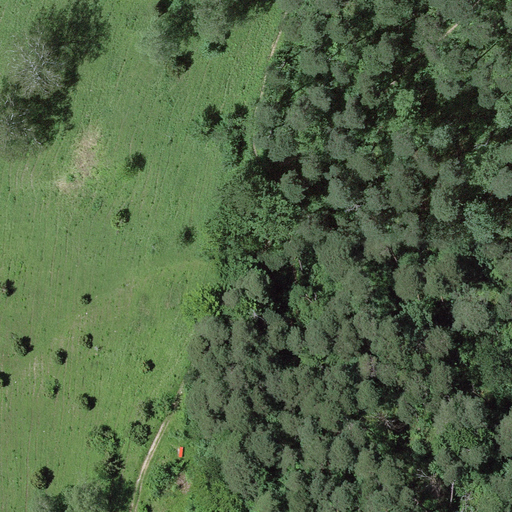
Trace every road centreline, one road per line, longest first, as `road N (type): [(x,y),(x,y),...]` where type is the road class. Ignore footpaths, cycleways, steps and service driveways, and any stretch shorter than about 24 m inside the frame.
road 1 (track): [(260,254),(287,203),(470,0)]
road 2 (track): [(135,511),(173,408),(260,254)]
